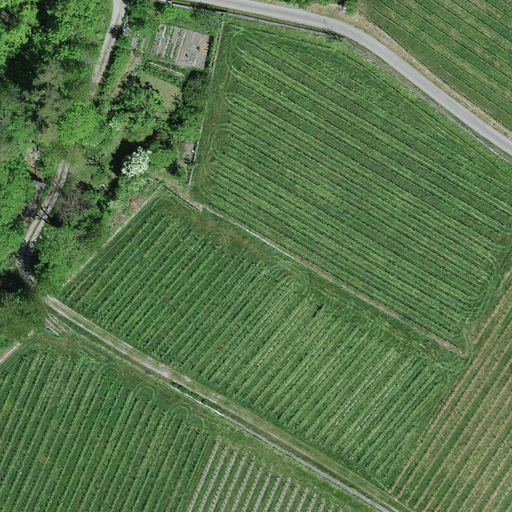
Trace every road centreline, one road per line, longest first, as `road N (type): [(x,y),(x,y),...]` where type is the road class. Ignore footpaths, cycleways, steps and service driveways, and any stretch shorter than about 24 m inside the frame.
road 1 (track): [(121,0),(32,241),(31,274),(74,314),(394,511)]
road 2 (track): [(511,149),(367,41),(322,21),(212,0)]
